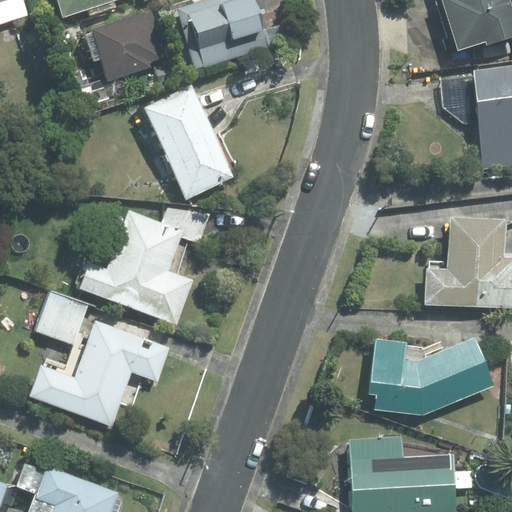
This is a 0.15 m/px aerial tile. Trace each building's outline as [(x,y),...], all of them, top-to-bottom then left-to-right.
[(0,0),(0,23),(25,16),(19,0),(0,0)] [(50,0),(57,18),(111,0),(50,0)] [(249,0),(196,0),(172,8),(191,70),(264,47),(249,0)] [(437,0),(450,52),(511,37),(511,28),(505,0),(437,0)] [(145,62),(161,57),(145,11),(83,32),(101,84),(147,69),(145,62)] [(511,64),(463,71),(475,172),(511,167),(511,64)] [(186,85),(136,109),(181,202),(231,178),(186,85)] [(90,240),(72,285),(171,324),(188,279),(165,269),(178,235),(194,243),(203,222),(166,206),(157,226),(120,211),(106,247),(90,240)] [(511,258),(499,258),(501,222),(442,219),(439,270),(418,269),(417,302),(511,307),(511,258)] [(32,334),(42,338),(68,347),(61,366),(36,357),(21,397),(109,429),(129,372),(157,382),(168,351),(140,341),(78,319),(83,305),(47,292),(42,306),(32,334)] [(471,340),(419,360),(401,359),(402,345),(370,342),(366,411),(418,415),(492,389),(471,340)] [(344,439),(344,511),(450,511),(451,456),(400,457),(399,439),(344,439)] [(50,507),(47,511),(107,511),(114,493),(61,474),(42,467),(30,500),(50,507)]
